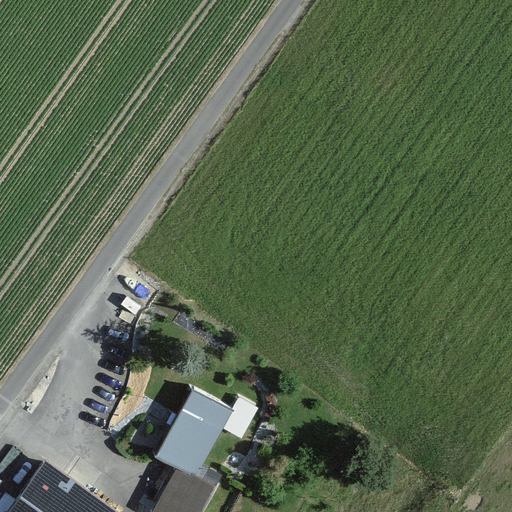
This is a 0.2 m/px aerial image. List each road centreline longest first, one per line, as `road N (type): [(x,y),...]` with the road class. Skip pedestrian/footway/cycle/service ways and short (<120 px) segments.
road 1 (track): [(0,407),(291,0)]
road 2 (unknown): [(4,401),(137,473)]
